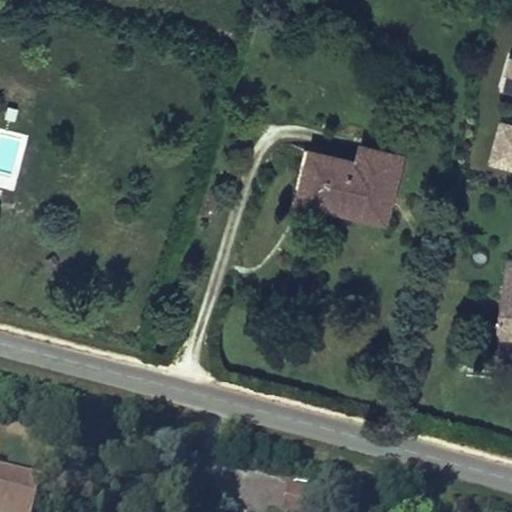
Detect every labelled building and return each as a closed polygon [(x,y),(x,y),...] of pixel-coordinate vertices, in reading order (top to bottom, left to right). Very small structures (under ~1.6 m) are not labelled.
[(511,89),(511,52),(510,52),(500,86),(511,89)] [(511,122),(499,119),(489,163),(511,168),(511,122)] [(389,224),(408,151),(361,139),(357,156),(308,144),(294,200),(389,224)] [(511,257),(506,257),(498,336),(511,337),(511,257)] [(19,511),(28,482),(0,473),(0,511),(19,511)] [(281,511),(310,511),(316,492),(290,484),(281,511)]
